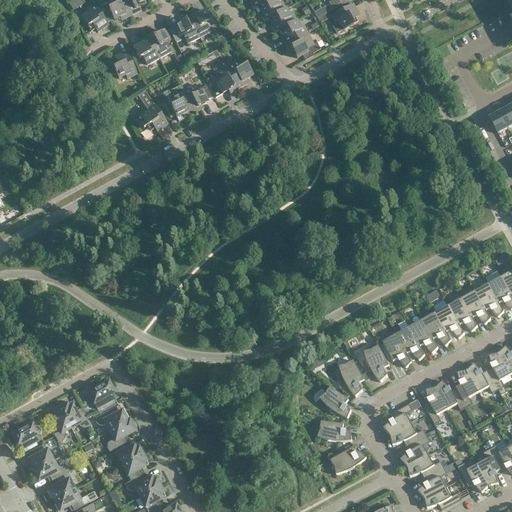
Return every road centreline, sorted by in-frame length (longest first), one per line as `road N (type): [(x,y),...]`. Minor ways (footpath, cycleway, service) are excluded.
road 1 (tertiary): [(0,250),(296,87)]
road 2 (residential): [(192,511),(113,368),(0,424)]
road 3 (residential): [(392,478),(370,432),(374,406),(511,328)]
